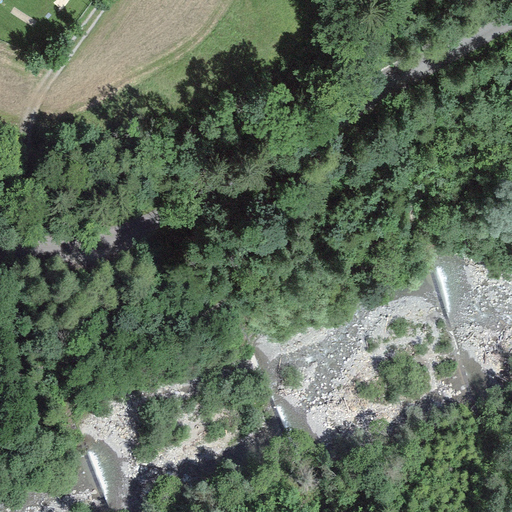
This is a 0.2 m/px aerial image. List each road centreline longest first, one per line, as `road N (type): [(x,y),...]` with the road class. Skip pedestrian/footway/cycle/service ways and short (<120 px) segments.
road 1 (track): [(343,112),(148,221),(0,247)]
road 2 (track): [(511,18),(343,112)]
